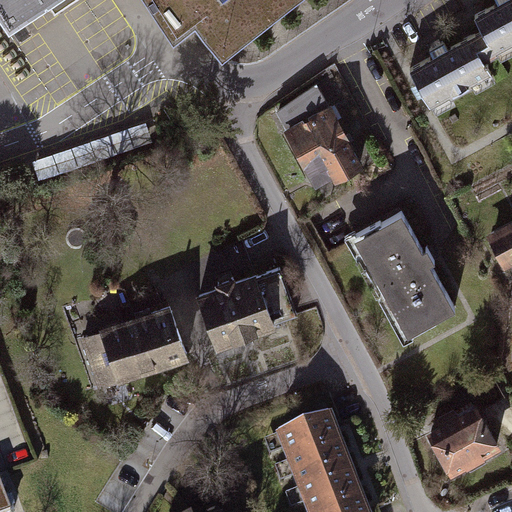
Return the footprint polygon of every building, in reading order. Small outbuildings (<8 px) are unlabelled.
[(0,0),(0,2),(10,18),(37,0),(47,0),(55,10),(70,0),(0,0)] [(149,0),(173,36),(195,20),(222,53),(289,0),(149,0)] [(464,39),(414,69),(435,106),(490,79),(483,66),(511,49),(511,0),(503,0),(457,26),(464,39)] [(326,112),(276,136),(293,170),(310,162),(322,188),(355,172),(326,112)] [(116,173),(107,157),(80,167),(83,185),(116,173)] [(401,211),(337,244),(391,348),(455,315),(401,211)] [(511,228),(480,246),(494,272),(511,262),(511,228)] [(220,287),(200,295),(217,343),(273,323),(273,321),(297,313),(280,267),(256,276),(256,274),(235,282),(233,276),(218,282),(220,287)] [(169,306),(85,337),(102,384),(187,354),(169,306)] [(470,416),(419,448),(443,484),(493,451),(470,416)] [(358,511),(323,419),(272,439),(300,511),(358,511)] [(0,511),(8,511),(11,511),(0,483),(0,511)]
